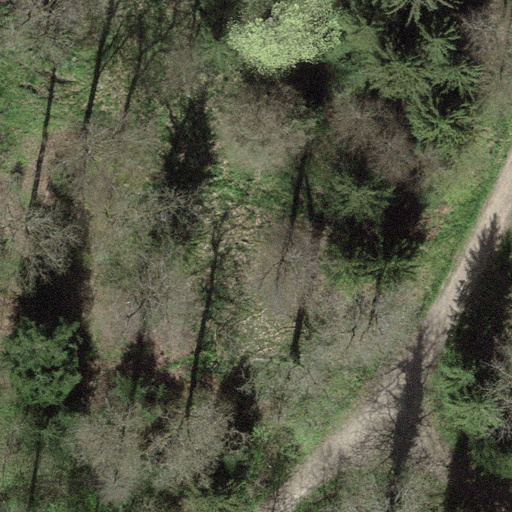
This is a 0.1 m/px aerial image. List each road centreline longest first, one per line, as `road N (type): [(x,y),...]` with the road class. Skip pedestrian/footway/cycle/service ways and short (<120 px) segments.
road 1 (track): [(275,511),(408,362),(473,261),(511,175)]
road 2 (track): [(359,417),(511,499)]
